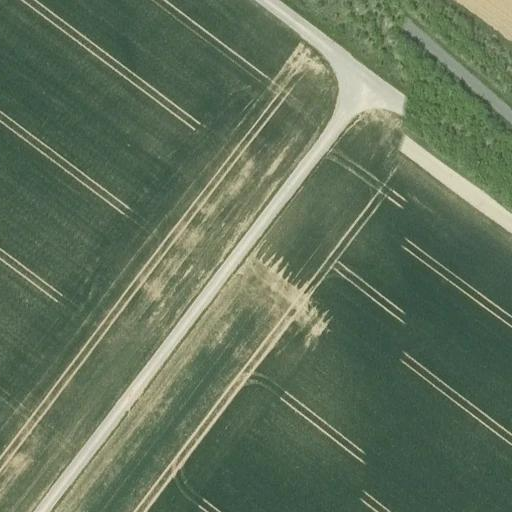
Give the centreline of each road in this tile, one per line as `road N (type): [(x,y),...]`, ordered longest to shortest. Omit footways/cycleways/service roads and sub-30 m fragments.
road 1 (track): [(75,511),(341,165)]
road 2 (track): [(341,165),(126,0)]
road 3 (track): [(511,292),(341,165)]
